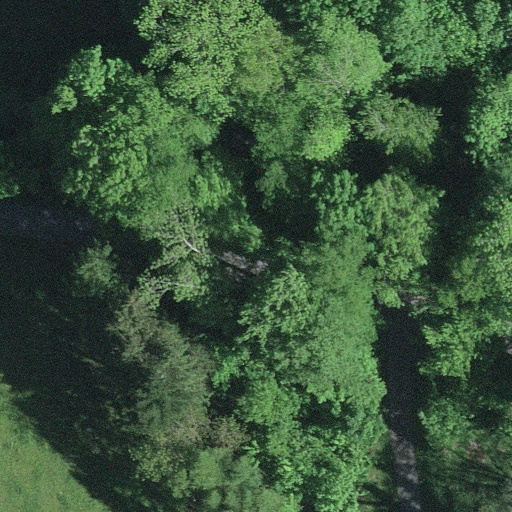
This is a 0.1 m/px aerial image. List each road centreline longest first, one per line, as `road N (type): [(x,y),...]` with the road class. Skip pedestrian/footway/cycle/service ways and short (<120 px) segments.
road 1 (residential): [(0,217),(97,225),(511,341)]
road 2 (track): [(418,511),(403,311)]
